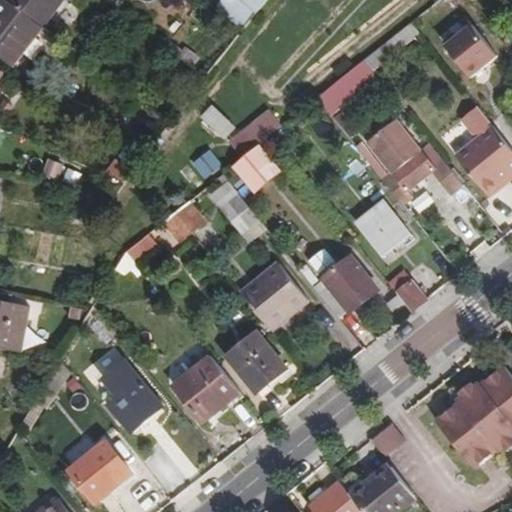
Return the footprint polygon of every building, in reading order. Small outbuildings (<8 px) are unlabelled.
[(8,0),(3,0),(0,4),(0,52),(15,64),(25,53),(33,41),(44,49),(54,35),(44,28),(8,0)] [(8,0),(44,28),(65,0),(8,0)] [(223,14),(245,31),(268,0),(251,0),(245,8),(234,0),(223,14)] [(398,52),(419,34),(411,24),(389,41),(398,52)] [(472,26),(446,47),(470,78),(497,57),(472,26)] [(33,41),(25,53),(35,61),(44,49),(33,41)] [(373,73),(398,52),(389,41),(364,61),(373,73)] [(364,61),(344,78),(353,89),(373,73),(364,61)] [(373,73),(353,89),(357,95),(377,78),(373,73)] [(215,105),(203,117),(226,139),(238,127),(215,105)] [(511,174),(511,149),(479,108),(463,122),(479,140),(457,158),(458,160),(488,197),(489,198),(503,187),(500,183),(511,174)] [(244,158),(271,137),(283,127),(271,112),(232,143),(244,158)] [(452,197),(464,187),(448,167),(431,146),(421,154),(397,125),(370,147),(393,175),(384,183),(399,201),(408,194),(433,173),(452,197)] [(272,139),(278,147),(296,134),(289,126),(272,139)] [(260,148),(237,167),(255,190),(278,171),(260,148)] [(464,187),(478,204),(488,197),(458,160),(448,167),(464,187)] [(133,181),(133,165),(110,165),(110,181),(133,181)] [(511,179),(511,174),(500,183),(503,187),(511,179)] [(116,198),(97,194),(95,206),(90,205),(85,227),(94,227),(116,198)] [(399,201),(405,208),(414,201),(408,194),(399,201)] [(244,232),(258,220),(239,196),(221,210),(236,228),(240,227),(244,232)] [(411,235),(385,202),(358,224),(383,257),(411,235)] [(177,213),(193,233),(205,223),(188,204),(177,213)] [(177,213),(164,223),(181,243),(193,233),(177,213)] [(149,267),(161,272),(172,249),(140,234),(121,272),(141,282),(149,267)] [(352,314),(378,293),(352,260),(340,270),(325,251),(310,264),(330,289),(322,296),(341,319),(350,312),(352,314)] [(243,295),(273,332),(309,302),(280,265),(243,295)] [(429,302),(428,301),(413,282),(399,293),(414,311),(415,312),(429,302)] [(0,302),(12,304),(12,298),(0,295),(0,302)] [(0,302),(0,350),(22,355),(31,308),(12,304),(0,302)] [(228,357),(257,394),(271,385),(288,372),(257,334),(228,357)] [(243,395),(213,358),(176,387),(206,425),(243,395)] [(111,406),(129,426),(135,432),(145,422),(162,408),(140,382),(126,365),(123,367),(106,381),(121,397),(111,406)] [(484,388),(478,392),(467,401),(461,406),(462,407),(440,425),(475,470),(497,452),(499,454),(505,449),(511,443),(511,376),(508,372),(485,390),(484,388)] [(271,385),(257,394),(262,400),(275,390),(271,385)] [(467,401),(478,392),(475,388),(464,397),(467,401)] [(45,390),(40,399),(46,404),(53,397),(45,390)] [(391,421),(370,437),(382,453),(403,437),(391,421)] [(20,433),(2,463),(0,467),(0,493),(29,445),(20,433)] [(408,441),(388,458),(411,484),(430,467),(408,441)] [(134,476),(108,444),(72,472),(98,505),(134,476)] [(396,511),(416,496),(393,468),(380,479),(372,471),(348,491),(364,511),(396,511)] [(364,511),(348,491),(342,484),(313,507),(317,511),(364,511)] [(67,511),(58,500),(42,511),(67,511)]
